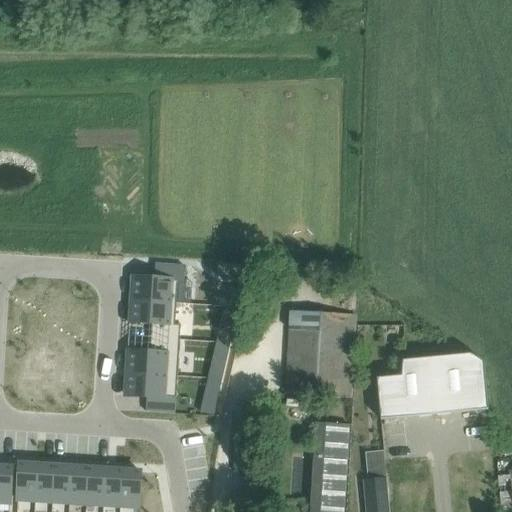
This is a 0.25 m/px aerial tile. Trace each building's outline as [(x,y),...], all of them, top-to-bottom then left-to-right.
[(133,278),(132,301),(177,304),(178,283),(184,283),(185,267),(156,265),(155,279),(133,278)] [(242,298),(234,296),(231,308),(239,309),(242,298)] [(132,301),(131,324),(152,325),(151,339),(180,341),(181,326),(175,325),(177,304),(132,301)] [(237,321),(239,309),(231,308),(229,319),(237,321)] [(351,398),(355,325),(356,316),(291,312),(286,394),(351,398)] [(129,351),(127,374),(178,377),(180,341),(151,339),(150,352),(129,351)] [(489,411),(485,364),(471,355),(430,359),(435,416),(489,411)] [(382,421),(435,416),(430,359),(404,362),(402,377),(378,379),(382,421)] [(225,369),(217,368),(215,380),(216,380),(223,381),(225,369)] [(127,374),(126,396),(147,398),(146,412),(175,414),(178,377),(127,374)] [(220,393),(223,381),(216,380),(215,380),(212,391),(220,393)] [(276,402),(264,408),(271,421),(283,414),(276,402)] [(235,473),(261,473),(263,406),(236,406),(235,473)] [(316,424),(310,511),(344,511),(350,426),(316,424)] [(366,511),(389,511),(384,451),(366,453),(368,480),(364,480),(366,511)] [(20,465),(18,500),(36,501),(38,466),(20,465)] [(38,466),(36,501),(53,503),(55,467),(38,466)] [(0,467),(0,503),(10,504),(13,469),(0,467)] [(55,467),(53,503),(70,504),(72,468),(55,467)] [(72,468),(70,504),(87,505),(89,470),(72,468)] [(89,470),(87,505),(104,506),(106,471),(89,470)] [(106,471),(104,506),(121,507),(123,472),(106,471)] [(511,471),(509,472),(510,473),(495,475),(497,496),(498,503),(511,500),(511,471)] [(123,472),(121,507),(139,508),(141,473),(123,472)] [(236,511),(266,511),(263,489),(234,492),(236,511)] [(498,511),(498,503),(497,496),(473,499),(474,511),(498,511)]
